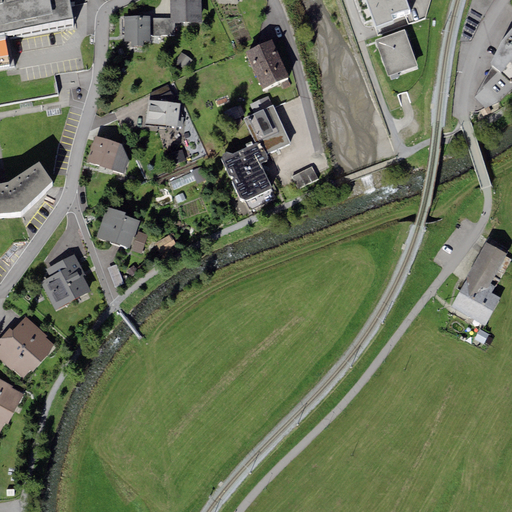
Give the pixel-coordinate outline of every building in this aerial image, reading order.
[(0,0),(0,68),(9,67),(3,33),(73,19),(69,0),(0,0)] [(201,22),(200,0),(170,0),(171,18),(171,23),(175,23),(201,22)] [(406,0),(365,0),(375,28),(394,21),(392,18),(411,12),(406,0)] [(492,0),(472,0),(467,17),(461,41),(469,41),(480,19),(492,0)] [(150,16),(124,16),(124,42),(131,42),(131,45),(143,45),(143,42),(150,41),(150,36),(150,19),(150,16)] [(175,36),(175,23),(171,23),(171,18),(150,19),(150,36),(175,36)] [(511,28),(501,43),(490,63),(511,80),(511,28)] [(417,65),(405,30),(376,40),(388,75),(417,65)] [(288,76),(272,39),(245,51),(261,88),(288,76)] [(501,77),(499,75),(484,89),(485,91),(476,100),(487,111),(500,104),(511,93),(511,83),(510,85),(501,77)] [(254,114),(273,105),(269,96),(250,104),(254,114)] [(181,103),(148,100),(145,124),(178,128),(178,126),(183,126),(184,118),(179,117),(181,103)] [(290,143),(273,105),(254,114),(244,118),(255,143),(261,141),(266,153),(290,143)] [(122,145),(95,137),(86,162),(123,174),(129,159),(122,145)] [(222,155),(221,159),(242,202),(272,188),(261,164),(269,160),(266,153),(261,141),(255,143),(233,154),(227,153),(222,155)] [(6,183),(0,184),(0,213),(21,211),(52,181),(39,162),(6,183)] [(298,189),(318,179),(312,166),(292,176),(298,189)] [(174,190),(198,179),(194,171),(170,182),(174,190)] [(130,249),(140,221),(124,215),(125,212),(107,206),(96,237),(130,249)] [(148,235),(139,231),(132,250),(141,254),(148,235)] [(171,235),(155,243),(160,253),(176,245),(171,235)] [(495,287),(490,285),(507,253),(486,242),(451,307),(485,325),(500,298),(492,294),(495,287)] [(75,254),(46,269),(50,277),(41,281),(56,311),(91,293),(83,276),(85,275),(75,254)] [(124,284),(116,265),(108,268),(115,287),(124,284)] [(126,271),(131,277),(138,272),(133,266),(126,271)] [(48,336),(25,316),(13,331),(10,328),(6,332),(41,362),(55,346),(46,338),(48,336)] [(489,334),(480,330),(475,339),(484,344),(489,334)] [(41,362),(6,332),(0,339),(0,358),(23,378),(30,370),(32,372),(41,362)] [(13,386),(0,378),(0,405),(14,413),(24,395),(12,389),(13,386)] [(14,413),(0,405),(0,431),(4,423),(8,425),(14,413)]
